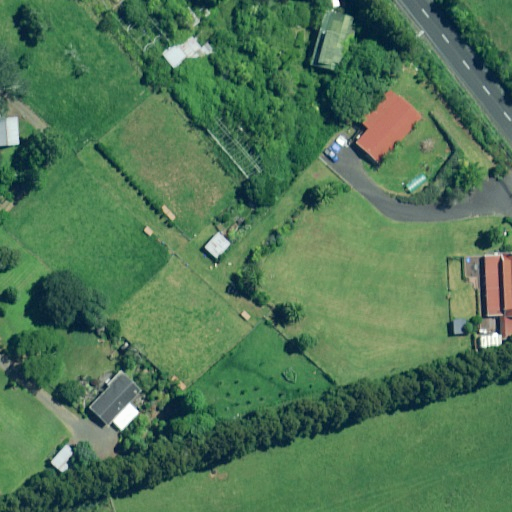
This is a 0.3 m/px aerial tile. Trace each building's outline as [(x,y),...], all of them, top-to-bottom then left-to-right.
[(349,18),(322,11),(308,66),(336,73),(349,18)] [(187,33),(161,53),(174,71),(201,51),(187,33)] [(418,118),(387,89),(344,135),(376,164),(418,118)] [(0,146),(18,144),(15,117),(0,118),(0,146)] [(228,244),(216,233),(202,248),(214,259),(228,244)] [(498,316),(499,336),(478,337),(479,353),(500,352),(499,341),(511,340),(511,255),(482,257),(485,317),(498,316)] [(137,391),(118,374),(87,410),(105,427),(110,422),(121,431),(137,413),(126,403),(137,391)] [(79,459),(63,445),(47,464),(63,477),(79,459)]
